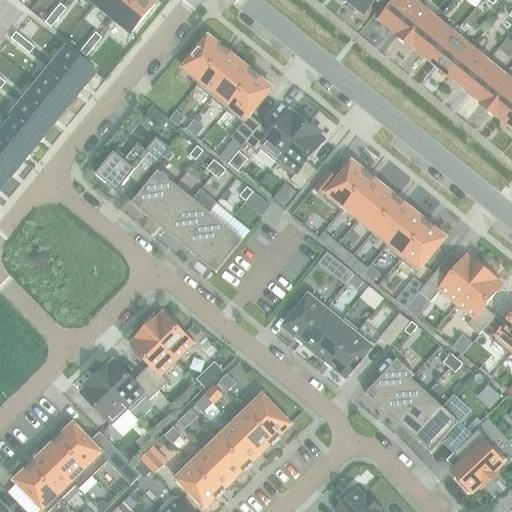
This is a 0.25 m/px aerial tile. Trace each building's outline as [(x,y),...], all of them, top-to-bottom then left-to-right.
[(98,0),(95,5),(112,19),(127,0),(98,0)] [(149,0),(127,0),(112,19),(130,34),(155,4),(149,0)] [(375,0),(346,0),(345,1),(363,16),(375,0)] [(397,36),(421,6),(413,0),(396,0),(379,21),(397,36)] [(60,4),(53,13),(59,19),(66,9),(60,4)] [(413,49),(438,20),(421,6),(397,36),(396,36),(413,50),(413,49)] [(53,13),(45,23),(51,28),(59,19),(53,13)] [(430,63),(454,33),(438,20),(413,49),(430,63)] [(16,32),(11,39),(20,46),(25,40),(16,32)] [(96,33),(88,42),(94,48),(102,38),(96,33)] [(447,77),(471,47),(454,33),(430,63),(447,77)] [(196,86),(225,51),(222,48),(221,47),(220,47),(208,37),(200,47),(197,45),(187,56),(190,59),(182,69),(199,82),(196,86)] [(25,40),(20,46),(30,54),(35,48),(25,40)] [(88,42),(80,52),(86,57),(94,48),(88,42)] [(464,90),(488,61),(471,47),(447,77),(464,90)] [(66,48),(51,67),(81,91),(96,73),(66,48)] [(211,98),(240,63),(230,55),(230,54),(225,51),(196,86),(211,98)] [(480,104),(504,74),(488,61),(464,90),(480,104)] [(226,110),(255,75),(250,71),(240,63),(211,98),(226,110)] [(51,67),(37,84),(67,109),(81,91),(51,67)] [(497,118),(511,99),(511,80),(504,74),(480,104),(497,118)] [(250,116),(271,89),(259,79),(260,79),(255,75),(226,110),(242,123),(230,138),(241,148),(244,144),(260,124),(250,116)] [(37,84),(23,102),(52,126),(67,109),(37,84)] [(511,99),(497,118),(511,129),(511,99)] [(23,102),(8,120),(38,144),(52,126),(23,102)] [(144,116),(160,129),(168,119),(152,106),(144,116)] [(276,163),(307,126),(289,111),(271,133),(260,124),(244,144),(256,154),(259,150),(276,163)] [(8,120),(0,129),(0,142),(24,162),(38,144),(8,120)] [(202,128),(194,121),(186,130),(195,137),(202,128)] [(324,140),(307,126),(276,163),(277,164),(280,160),(295,173),(289,181),(301,190),(317,171),(307,162),(324,140)] [(117,150),(96,175),(117,192),(129,178),(138,185),(169,148),(156,137),(145,150),(137,144),(126,157),(117,150)] [(0,142),(0,171),(9,179),(24,162),(0,142)] [(189,156),(195,161),(203,151),(197,147),(189,156)] [(238,153),(229,165),(238,172),(248,160),(238,153)] [(212,174),(220,165),(214,160),(206,169),(212,174)] [(340,211),(369,176),(364,172),(352,162),(338,180),(323,197),(340,211)] [(226,170),(220,165),(212,174),(218,179),(226,170)] [(0,171),(0,190),(9,179),(0,171)] [(148,218),(175,186),(158,171),(131,204),(148,218)] [(327,171),(312,189),(323,197),(338,180),(327,171)] [(358,220),(384,188),(374,180),(369,176),(340,211),(341,212),(344,208),(358,220)] [(286,184),(273,200),(284,209),(297,194),(286,184)] [(165,232),(192,199),(175,186),(148,218),(165,232)] [(245,202),(253,193),(247,188),(239,197),(245,202)] [(373,232),(399,200),(394,196),(394,197),(384,188),(358,220),(373,232)] [(270,207),(253,193),(245,203),(261,217),(270,207)] [(182,246),(209,213),(192,199),(165,232),(182,246)] [(385,248),(413,213),(403,204),(404,204),(399,200),(373,232),(387,244),(384,247),(385,248)] [(199,259),(225,227),(209,213),(182,246),(199,259)] [(400,260),(429,224),(424,221),(413,213),(385,248),(400,260)] [(433,228),(429,224),(400,260),(416,274),(427,260),(430,263),(440,251),(437,248),(445,239),(433,229),(433,228)] [(243,241),(225,227),(199,259),(216,273),(243,241)] [(333,250),(338,244),(329,236),(324,243),(333,250)] [(347,252),(338,244),(333,250),(342,258),(347,252)] [(456,305),(484,271),(467,256),(449,278),(438,269),(419,293),(431,302),(440,291),(456,305)] [(368,269),(359,261),(353,267),(363,275),(368,269)] [(372,282),(379,274),(370,267),(363,275),(372,282)] [(502,285),(484,271),(456,305),(473,318),(467,326),(479,335),(495,316),(484,307),(502,285)] [(363,283),(354,276),(349,282),(358,290),(363,283)] [(384,300),(369,288),(359,299),(374,311),(384,300)] [(299,342),(328,306),(311,293),(283,328),(295,338),(294,338),(299,342)] [(314,354),(343,319),(328,306),(299,342),(304,346),(304,345),(314,354)] [(162,313),(146,329),(177,360),(193,344),(162,313)] [(399,314),(379,338),(390,346),(410,322),(399,314)] [(510,355),(511,352),(511,316),(492,340),(510,355)] [(329,366),(358,331),(343,319),(314,354),(324,362),(329,366)] [(410,336),(417,327),(411,322),(404,331),(410,336)] [(161,375),(177,360),(146,329),(130,345),(150,365),(141,373),(159,391),(168,382),(161,375)] [(375,344),(358,331),(329,366),(333,370),(334,370),(346,380),(375,344)] [(472,344),(463,336),(453,349),(463,356),(472,344)] [(449,368),(456,359),(450,354),(443,363),(449,368)] [(462,364),(456,359),(449,368),(455,373),(462,364)] [(365,395),(382,410),(410,379),(411,379),(414,375),(397,360),(365,395)] [(149,401),(159,391),(141,373),(133,382),(113,361),(97,377),(130,412),(146,397),(149,401)] [(469,379),(498,405),(507,396),(477,369),(469,379)] [(130,413),(130,412),(97,377),(80,393),(111,424),(126,409),(130,413)] [(426,393),(411,379),(410,379),(382,410),(398,424),(426,393)] [(222,396),(214,387),(204,396),(212,403),(213,405),(222,396)] [(259,393),(243,408),(275,441),(279,437),(279,436),(290,426),(282,416),(284,414),(274,403),(271,405),(259,393)] [(414,439),(442,408),(426,393),(398,424),(414,439)] [(203,412),(212,403),(204,396),(195,404),(196,405),(203,412)] [(454,396),(443,408),(459,423),(470,411),(454,396)] [(275,441),(243,408),(229,421),(261,454),(271,445),(275,441)] [(443,408),(442,408),(414,439),(430,454),(459,423),(443,408)] [(252,463),(261,454),(229,421),(216,435),(248,468),(252,463)] [(100,433),(90,442),(73,425),(62,435),(57,439),(93,476),(107,462),(118,473),(129,463),(100,433)] [(461,463),(452,472),(457,477),(454,479),(468,494),(471,492),(479,485),(482,487),(496,473),(494,471),(506,460),(478,430),(453,454),(461,463)] [(248,468),(216,435),(202,448),(234,481),(243,472),(248,468)] [(93,476),(57,439),(53,444),(44,453),(79,489),(93,476)] [(234,481),(202,448),(188,461),(220,494),(224,490),(234,481)] [(79,489),(44,453),(34,462),(30,466),(62,499),(75,486),(78,490),(79,489)] [(220,494),(188,461),(172,476),(204,509),(215,498),(216,499),(220,494)] [(48,511),(62,499),(30,466),(25,470),(26,471),(15,481),(44,511),(48,511)] [(380,511),(381,511),(367,497),(364,499),(357,491),(356,491),(354,489),(339,503),(342,506),(336,511),(337,511),(380,511)] [(188,511),(173,496),(159,510),(160,511),(188,511)]
